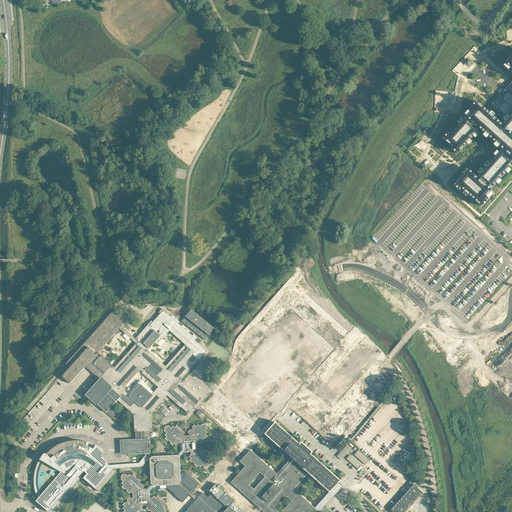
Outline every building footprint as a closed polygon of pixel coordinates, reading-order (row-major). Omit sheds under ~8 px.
[(472,141),(470,140),(473,136),(475,138),(478,134),(476,132),(479,129),(484,133),(482,135),(486,139),(488,136),(494,143),(493,145),(496,148),(498,146),(502,149),(498,153),(496,151),(493,154),(495,156),(489,163),(487,161),(483,165),(485,167),(482,170),(480,168),(477,172),(479,174),(476,178),(473,175),(467,169),(467,170),(465,169),(461,173),(463,174),(453,185),(459,191),(461,188),(464,191),(462,193),(466,197),(468,194),(481,206),(493,193),(490,189),(496,183),(498,185),(501,181),(499,179),(505,172),(508,174),(511,170),(509,168),(511,164),(511,51),(510,54),(511,56),(504,63),(505,64),(503,66),(508,70),(510,68),(510,69),(510,68),(511,69),(511,80),(506,87),(503,91),(502,90),(500,92),(499,93),(500,94),(490,105),(504,117),(499,123),(496,120),(492,117),(494,114),(491,111),(489,113),(475,101),(470,107),(472,109),(469,113),(467,111),(464,114),(466,116),(463,120),(460,118),(457,122),(459,124),(450,134),(448,132),(442,138),(452,147),(451,148),(457,154),(466,143),(468,145),(472,141)] [(148,324),(138,335),(135,339),(122,326),(121,326),(127,319),(115,308),(65,364),(70,367),(62,376),(70,384),(85,366),(99,379),(100,378),(101,379),(87,395),(96,403),(97,402),(98,403),(97,405),(107,413),(118,400),(134,415),(135,432),(136,439),(136,450),(149,450),(148,440),(145,440),(145,438),(151,437),(150,431),(152,431),(152,426),(152,422),(151,413),(164,399),(167,395),(171,399),(181,407),(188,413),(202,398),(183,382),(183,383),(180,381),(189,371),(188,371),(194,364),(195,364),(199,360),(207,351),(195,340),(197,338),(194,334),(192,336),(189,333),(190,331),(183,325),(182,326),(178,323),(179,322),(172,315),(171,316),(162,309),(159,312),(160,314),(153,322),(152,321),(148,324)] [(191,309),(181,321),(205,340),(214,328),(191,309)] [(290,310),(219,389),(262,428),(334,349),(290,310)] [(364,337),(315,391),(331,406),(380,351),(364,337)] [(164,407),(160,411),(166,416),(169,412),(164,407)] [(275,422),(265,434),(291,458),(308,472),(329,492),(330,492),(340,480),(311,454),(313,452),(301,441),(299,444),(275,422)] [(338,425),(328,423),(326,432),(337,434),(338,425)] [(165,511),(166,510),(164,508),(166,506),(164,504),(165,502),(163,501),(161,501),(160,500),(160,498),(158,496),(156,498),(154,496),(152,498),(149,498),(149,491),(153,486),(154,486),(166,485),(167,485),(167,489),(183,502),(190,495),(191,492),(194,490),(195,489),(199,484),(185,471),(180,472),(179,458),(179,457),(183,452),(191,452),(191,455),(189,457),(191,458),(189,460),(191,462),(193,462),(195,463),(195,465),(197,467),(199,465),(201,467),(202,465),(204,467),(208,467),(209,465),(209,461),(207,460),(209,458),(207,456),(209,454),(206,452),(204,452),(203,451),(203,449),(201,447),(199,449),(197,447),(197,444),(199,442),(201,444),(203,442),(203,440),(204,438),(206,438),(208,436),(206,434),(207,432),(206,431),(207,429),(207,426),(207,425),(205,424),(202,424),(200,426),(198,424),(196,426),(195,424),(193,427),(193,429),(192,430),(190,430),(188,432),(190,434),(188,436),(184,436),(183,434),(184,432),(182,430),(180,431),(179,430),(179,428),(177,426),(175,427),(173,426),(171,428),(169,426),(166,426),(164,428),(164,431),(166,433),(165,435),(167,437),(165,439),(167,441),(169,441),(170,441),(170,444),(173,446),(174,444),(176,445),(178,443),(181,443),(181,451),(177,455),(173,455),(152,457),(147,452),(149,452),(149,450),(136,450),(136,453),(143,452),(146,455),(139,463),(109,465),(113,469),(142,467),(149,458),(150,459),(151,484),(147,489),(140,489),(139,486),(141,484),(139,483),(141,481),(139,479),(137,479),(136,478),(136,476),(133,474),(132,476),(130,474),(128,476),(126,474),(123,474),(121,476),(121,480),(123,481),(121,483),(123,485),(122,487),(124,489),(126,489),(127,490),(127,492),(129,494),(131,492),(133,494),(133,497),(131,499),(129,497),(128,499),(128,501),(127,503),(125,503),(123,505),(125,507),(123,508),(125,510),(123,511),(137,511),(139,511),(141,511),(143,509),(141,507),(142,505),(146,505),(148,507),(146,509),(148,511),(150,511),(151,511),(165,511)] [(136,450),(136,439),(120,439),(121,454),(136,453),(136,450)] [(116,472),(113,469),(109,465),(107,461),(105,458),(102,455),(105,453),(102,450),(99,447),(95,445),(92,444),(89,442),(87,442),(83,441),(80,441),(76,440),(72,441),(69,441),(65,442),(61,443),(58,445),(55,447),(52,449),(49,451),(46,454),(46,453),(45,453),(44,453),(44,454),(43,454),(40,459),(41,461),(40,464),(38,468),(37,472),(36,476),(36,480),(36,484),(36,485),(40,488),(36,493),(36,494),(37,496),(37,497),(38,498),(36,501),(48,511),(52,508),(53,510),(82,477),(99,492),(116,472)] [(346,445),(337,456),(341,460),(350,449),(346,445)] [(319,511),(320,511),(345,484),(344,484),(346,483),(341,479),(340,480),(330,492),(329,492),(315,508),(293,489),(308,472),(291,458),(281,469),(277,474),(252,452),(250,450),(240,461),(245,466),(237,475),(235,477),(231,482),(235,485),(264,511),(243,511),(233,502),(235,501),(215,483),(209,491),(211,493),(208,497),(202,493),(200,495),(198,498),(191,492),(190,495),(196,500),(195,501),(184,511),(319,511)] [(358,450),(354,455),(365,464),(369,460),(358,450)] [(350,455),(346,459),(357,468),(361,465),(350,455)] [(414,484),(391,510),(393,511),(405,511),(423,493),(418,488),(414,485),(414,484)]
